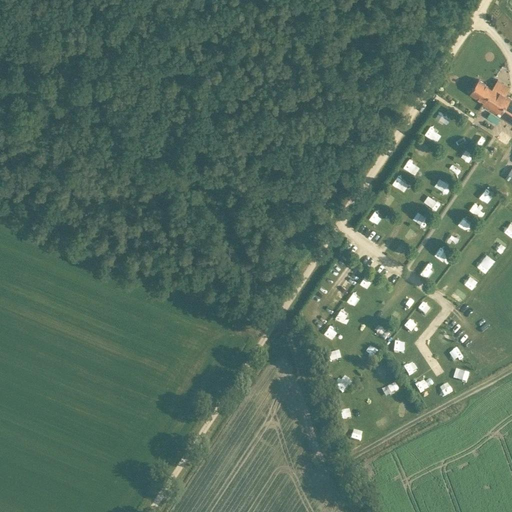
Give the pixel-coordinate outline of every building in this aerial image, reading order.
[(474,94),(484,100),(483,102),(511,120),(511,97),(509,96),(493,86),(492,87),(478,79),(470,91),(474,94)] [(438,110),(434,119),(448,125),(452,116),(438,110)] [(430,125),(425,133),(438,140),(442,132),(430,125)] [(419,141),(414,149),(422,154),(427,146),(419,141)] [(408,158),(403,166),(410,171),(416,163),(408,158)] [(455,163),(450,172),(458,176),(463,167),(455,163)] [(472,204),(467,210),(474,216),(479,210),(472,204)] [(417,221),(424,226),(429,218),(422,213),(417,221)] [(463,216),(457,224),(468,232),(474,225),(463,216)] [(412,241),(417,235),(411,230),(405,236),(412,241)] [(346,299),(354,305),(359,297),(352,292),(346,299)] [(402,304),(410,308),(414,301),(407,297),(402,304)] [(341,307),(335,316),(347,324),(353,315),(341,307)] [(396,311),(390,318),(397,324),(403,317),(396,311)] [(405,330),(414,333),(417,324),(408,321),(405,330)] [(329,325),(325,332),(337,339),(341,332),(329,325)] [(382,328),(378,334),(385,339),(389,333),(382,328)] [(444,345),(452,340),(446,331),(438,336),(444,345)] [(394,352),(410,354),(410,344),(395,343),(394,352)] [(370,346),(365,354),(373,359),(378,351),(370,346)] [(455,362),(462,357),(457,350),(450,355),(455,362)] [(327,362),(335,361),(335,353),(326,354),(327,362)] [(386,362),(378,367),(380,371),(383,369),(387,376),(393,372),(386,362)] [(461,370),(457,380),(466,384),(470,373),(461,370)] [(343,393),(348,386),(341,381),(336,388),(343,393)] [(380,430),(389,426),(385,418),(376,422),(380,430)]
